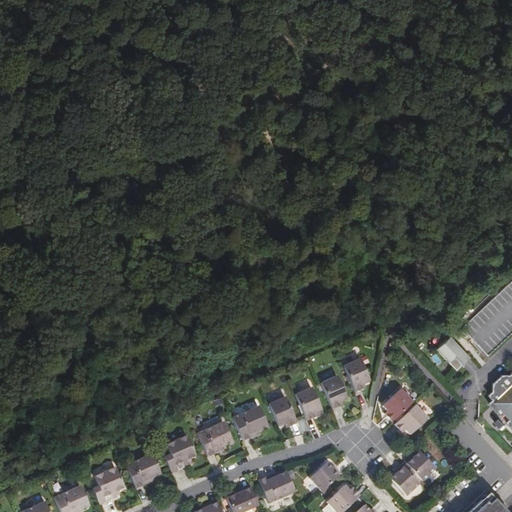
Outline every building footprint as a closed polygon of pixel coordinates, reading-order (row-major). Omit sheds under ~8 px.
[(511,334),(511,282),(462,330),(488,357),(511,334)] [(439,333),(434,342),(440,346),(446,337),(439,333)] [(470,359),(450,338),(437,351),(457,372),(462,367),(460,364),(462,362),(465,364),(470,359)] [(360,359),(343,366),(355,393),(362,390),(360,386),(363,385),(370,382),(360,359)] [(321,383),(335,376),(332,369),(318,376),(321,383)] [(511,376),(504,378),(496,385),(496,393),(491,398),(496,402),(492,407),(504,420),(511,413),(511,414),(511,422),(509,425),(511,428),(511,376)] [(320,384),(332,410),(339,407),(337,403),(340,402),(346,399),(337,377),(320,384)] [(294,395),(306,421),(313,418),(311,414),(315,412),(321,410),(311,387),(294,395)] [(387,417),(393,422),(396,420),(405,411),(413,403),(401,389),(383,406),(387,411),(390,414),(387,417)] [(286,396),(268,403),(278,427),(288,422),(289,426),(296,423),(286,396)] [(416,405),(408,413),(398,422),(395,425),(400,430),(403,427),(405,430),(410,436),(428,419),(416,405)] [(232,420),(243,443),(255,438),(254,435),(261,431),(268,429),(259,408),(232,420)] [(220,417),(209,420),(211,427),(222,423),(220,417)] [(197,435),(207,458),(219,453),(218,450),(226,446),(233,443),(224,423),(197,435)] [(164,458),(171,474),(189,467),(187,462),(196,457),(187,437),(166,446),(170,455),(164,458)] [(403,463),(421,482),(435,469),(418,452),(412,457),(415,461),(413,463),(408,458),(403,463)] [(125,467),(136,490),(148,484),(146,482),(161,475),(152,455),(125,467)] [(321,492),(340,474),(335,469),(331,473),(329,471),(332,467),(326,461),(308,478),(321,492)] [(418,484),(400,466),(396,470),(400,475),(398,477),(394,473),(388,479),(405,497),(418,484)] [(98,487),(92,490),(99,506),(116,499),(114,493),(124,489),(116,468),(94,478),(98,487)] [(293,493),(285,473),(271,479),(270,475),(258,481),(268,504),(293,493)] [(325,502),(334,511),(342,511),(359,496),(354,491),(351,493),(344,485),(325,502)] [(80,487),(53,499),(59,511),(78,511),(90,507),(80,487)] [(249,487),(225,498),(230,511),(241,511),(257,505),(249,487)] [(478,499),(485,493),(483,490),(476,497),(478,499)] [(503,511),(485,493),(478,499),(465,511),(503,511)] [(49,511),(45,502),(21,511),(49,511)] [(220,511),(216,502),(193,511),(220,511)]
